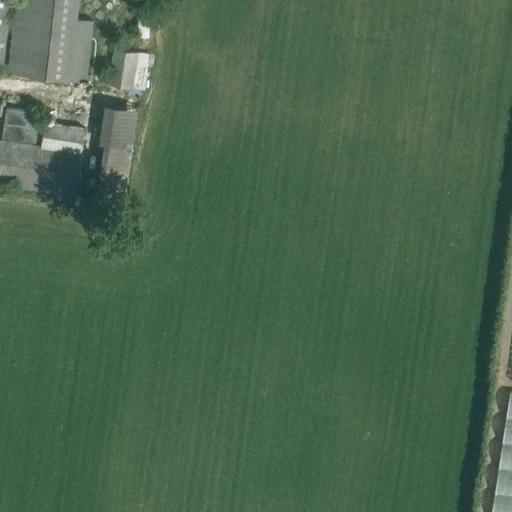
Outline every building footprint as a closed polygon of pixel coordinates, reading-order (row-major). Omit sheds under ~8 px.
[(0,0),(0,63),(3,64),(10,0),(0,0)] [(15,0),(7,71),(86,80),(93,19),(78,17),(80,0),(15,0)] [(146,5),(145,33),(156,33),(156,5),(146,5)] [(114,47),(108,82),(131,86),(137,51),(114,47)] [(118,100),(105,187),(135,191),(147,105),(118,100)] [(42,145),(0,138),(0,182),(76,194),(82,151),(85,127),(45,120),(42,145)] [(511,511),(511,390),(495,511),(511,511)]
